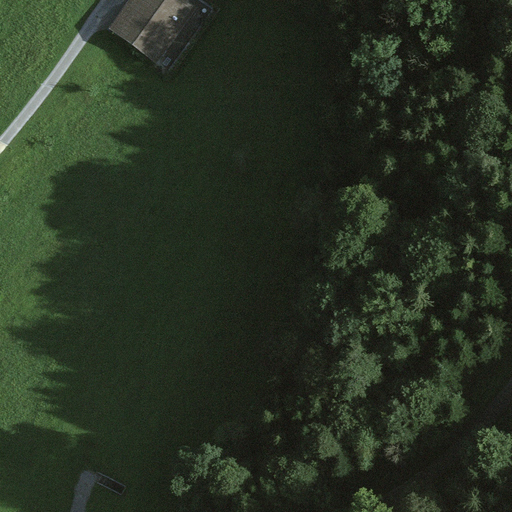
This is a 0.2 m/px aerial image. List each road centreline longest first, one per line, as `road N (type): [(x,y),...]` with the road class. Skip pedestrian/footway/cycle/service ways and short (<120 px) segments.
road 1 (track): [(511,386),(466,437),(371,511)]
road 2 (track): [(109,0),(0,146)]
